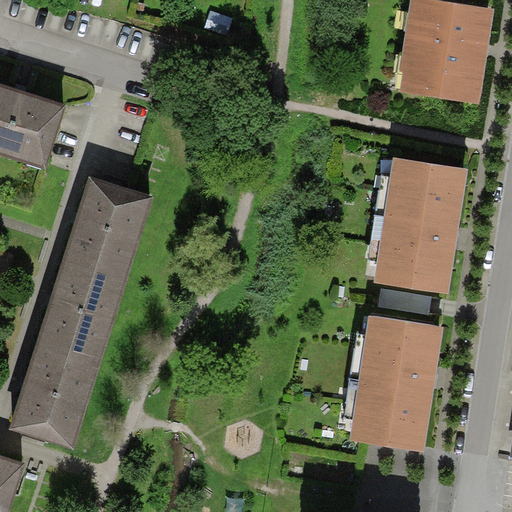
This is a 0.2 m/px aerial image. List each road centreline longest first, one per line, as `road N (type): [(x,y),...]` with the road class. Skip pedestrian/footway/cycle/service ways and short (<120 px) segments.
road 1 (residential): [(511,229),(466,511)]
road 2 (residential): [(162,82),(0,32)]
